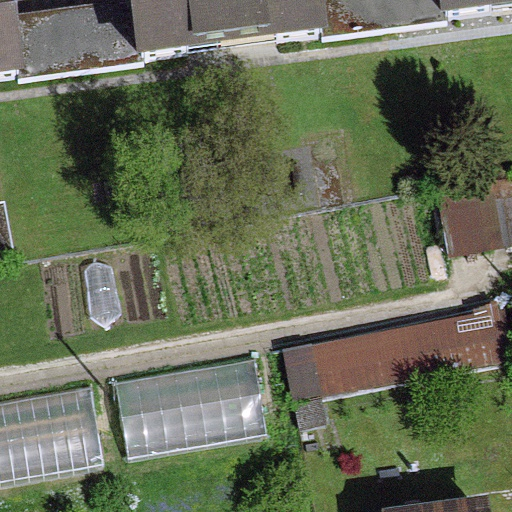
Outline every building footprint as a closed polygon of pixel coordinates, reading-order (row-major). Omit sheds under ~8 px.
[(2,0),(0,0),(0,82),(13,81),(6,27),(2,0)] [(129,0),(131,10),(6,27),(13,81),(14,86),(139,69),(138,64),(183,58),(181,44),(270,32),(272,46),(380,36),(374,0),(129,0)] [(511,0),(374,0),(380,36),(487,17),(485,3),(508,0),(511,0)] [(511,204),(493,208),(500,248),(511,245),(511,204)] [(0,208),(0,267),(10,266),(0,208)] [(305,351),(280,355),(290,405),(314,400),(305,351)] [(249,362),(110,385),(123,465),(262,441),(249,362)] [(0,488),(99,472),(85,388),(0,402),(0,488)] [(316,404),(292,408),(296,434),(320,430),(316,404)]
